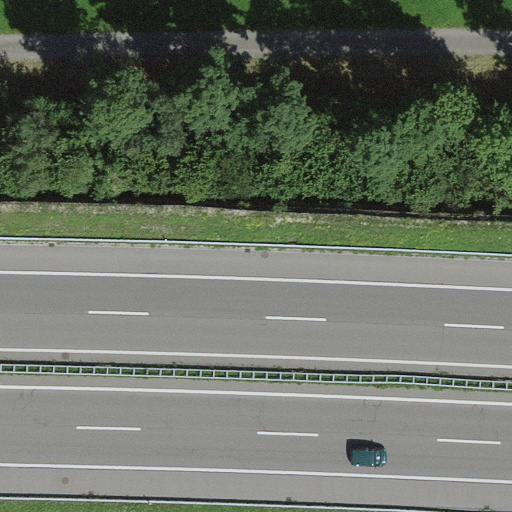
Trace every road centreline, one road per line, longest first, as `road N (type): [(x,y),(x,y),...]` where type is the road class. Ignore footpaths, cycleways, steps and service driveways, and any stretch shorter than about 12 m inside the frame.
road 1 (track): [(0,45),(178,43),(511,60)]
road 2 (motorway): [(511,328),(0,310)]
road 3 (motorway): [(0,429),(511,446)]
